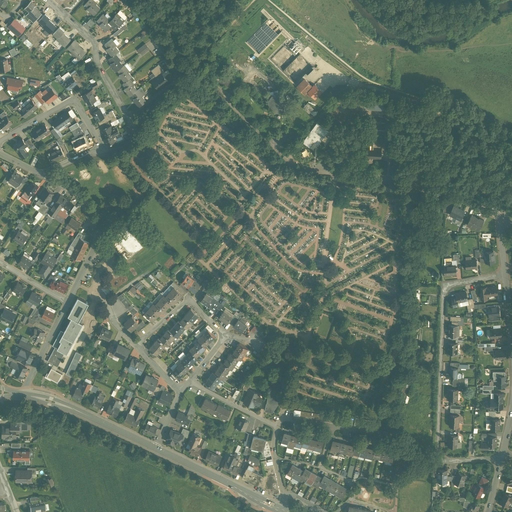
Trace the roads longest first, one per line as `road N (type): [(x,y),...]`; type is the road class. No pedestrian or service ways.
road 1 (residential): [(504,274),(442,293),(437,459),(502,458)]
road 2 (residential): [(504,218),(412,179),(299,168),(271,146)]
road 3 (residential): [(66,302),(95,246),(91,224),(74,192),(41,174)]
road 4 (track): [(477,142),(427,107),(342,78)]
road 5 (residential): [(128,118),(92,39),(47,0)]
road 6 (residential): [(0,142),(70,101),(104,152)]
road 7 (tertiary): [(283,511),(155,449)]
